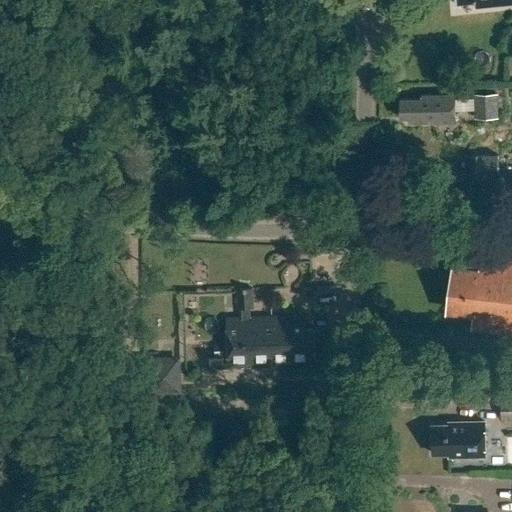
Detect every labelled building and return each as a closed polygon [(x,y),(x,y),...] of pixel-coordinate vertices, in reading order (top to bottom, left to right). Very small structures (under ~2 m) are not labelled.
[(422,95),(422,99),(401,99),(401,118),(409,118),(409,123),(456,122),(455,94),(422,95)] [(498,94),(474,94),(475,118),(498,118),(498,94)] [(499,154),(469,155),(470,184),(499,183),(499,154)] [(474,328),(511,333),(511,260),(501,259),(501,264),(482,261),(481,272),(454,269),(449,309),(476,313),(474,328)] [(269,363),(315,361),(314,329),(305,330),(305,315),(250,317),(250,308),(253,308),(252,288),(236,288),(237,309),(239,309),(239,317),(227,318),(228,368),(269,366),(269,363)] [(143,394),(179,393),(178,356),(142,357),(143,394)] [(500,420),(511,419),(511,398),(500,399),(500,420)] [(486,456),(485,422),(459,422),(459,425),(432,425),(433,453),(449,453),(449,456),(486,456)]
